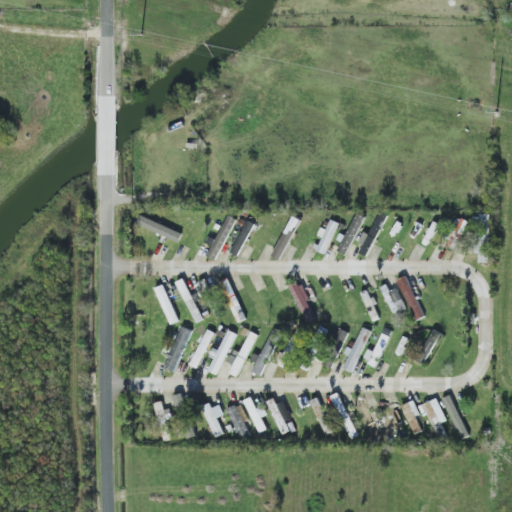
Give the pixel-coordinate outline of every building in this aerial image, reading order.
[(364,217),(355,213),(340,252),(349,256),(364,217)] [(360,253),(369,257),(386,215),(380,213),(371,235),(364,232),(359,244),(364,245),(360,253)] [(138,224),(179,243),(183,234),(142,215),(138,224)] [(215,246),(224,250),(237,219),(228,215),(215,246)] [(254,223),(246,220),(233,254),(241,257),(254,223)] [(323,228),(316,250),(329,254),(338,222),(331,220),(328,230),(323,228)] [(479,263),(489,263),(488,236),(477,236),(479,263)] [(398,280),(416,321),(425,317),(407,276),(398,280)] [(204,319),(184,279),(177,283),(197,323),(204,319)] [(200,283),(205,294),(211,291),(205,280),(200,283)] [(292,287),(306,323),(316,319),(302,283),(292,287)] [(157,288),(169,325),(178,322),(167,285),(157,288)] [(399,289),(390,292),(388,285),(382,287),(393,314),(406,309),(399,289)] [(372,322),(379,319),(370,290),(363,292),(372,322)] [(193,331),(183,326),(165,368),(175,373),(193,331)] [(349,332),(336,327),(325,354),(328,355),(324,366),(334,370),(349,332)] [(372,332),(362,327),(349,356),(350,356),(344,369),(353,373),(372,332)] [(370,364),(377,368),(392,331),(385,328),(370,364)] [(442,334),(432,328),(414,359),(424,365),(442,334)] [(216,333),(208,330),(191,365),(199,369),(216,333)] [(237,333),(229,330),(220,350),(214,347),(210,356),(215,358),(209,371),(219,375),(237,333)] [(282,336),(274,332),(253,372),(261,376),(282,336)] [(278,363),(287,368),(301,343),(293,338),(278,363)] [(267,430),(253,397),(245,400),(259,433),(267,430)] [(334,432),(319,397),(311,400),(326,435),(334,432)] [(284,402),(278,405),(275,399),(268,402),(283,435),(291,431),(287,422),(293,420),(284,402)] [(442,423),(447,421),(439,399),(425,404),(438,439),(446,436),(442,423)] [(416,417),(421,415),(416,402),(403,407),(414,435),(422,431),(416,417)] [(221,405),(213,408),(211,403),(203,407),(216,437),(225,434),(218,418),(225,415),(221,405)] [(249,420),(242,403),(228,409),(242,440),(252,436),(245,421),(249,420)]
